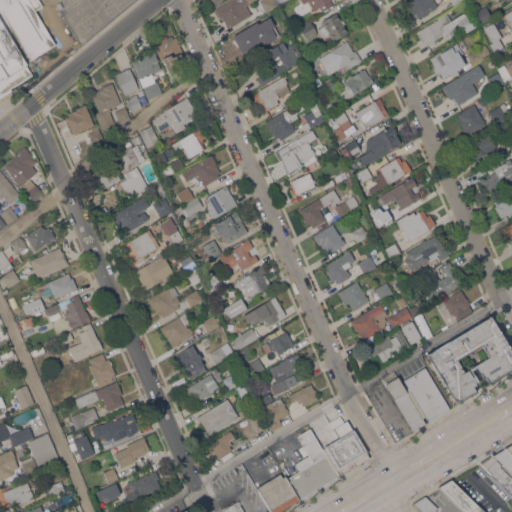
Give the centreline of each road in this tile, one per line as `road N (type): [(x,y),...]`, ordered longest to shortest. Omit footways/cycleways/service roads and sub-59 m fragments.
road 1 (residential): [(176,0),(345,387),(399,474)]
road 2 (residential): [(28,107),(209,511)]
road 3 (residential): [(370,0),(511,318)]
road 4 (tertiary): [(156,0),(0,131)]
